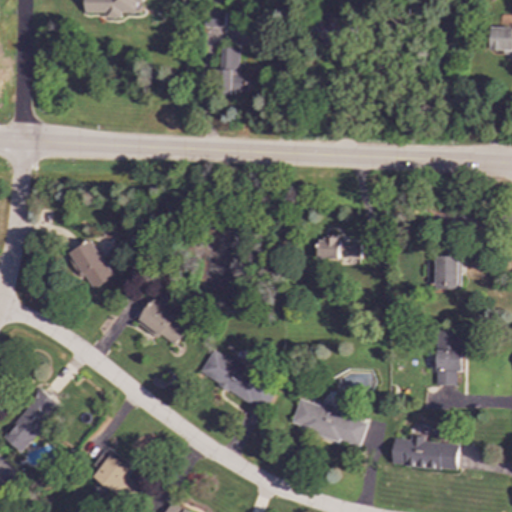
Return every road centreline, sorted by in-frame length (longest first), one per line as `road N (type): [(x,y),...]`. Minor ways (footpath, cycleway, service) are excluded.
road 1 (secondary): [(511,168),(0,144)]
road 2 (residential): [(337,511),(223,460),(59,337),(0,310)]
road 3 (residential): [(0,297),(23,146),(22,0)]
